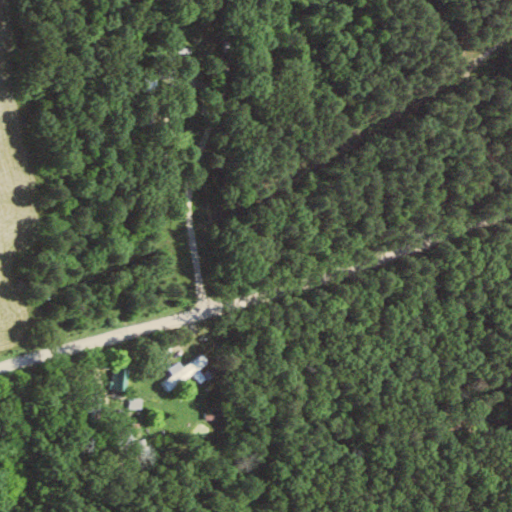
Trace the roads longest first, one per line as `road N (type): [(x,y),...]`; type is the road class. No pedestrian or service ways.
road 1 (residential): [(0,368),(242,300),(511,205)]
road 2 (residential): [(128,384),(198,335),(187,223),(193,156)]
